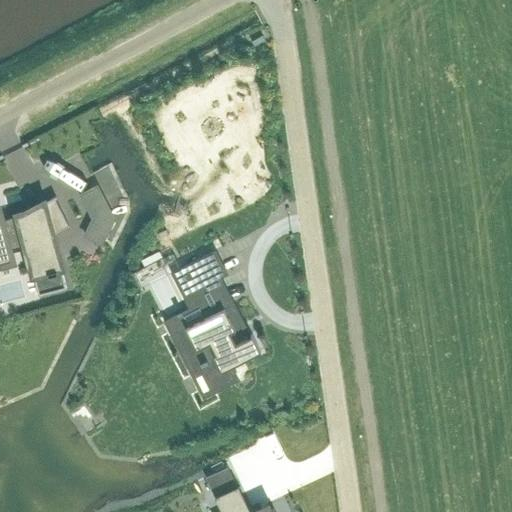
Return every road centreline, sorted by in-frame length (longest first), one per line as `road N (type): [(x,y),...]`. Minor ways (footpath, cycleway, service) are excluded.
road 1 (unclassified): [(266,0),(284,44),(349,511)]
road 2 (unclassified): [(0,115),(223,0)]
